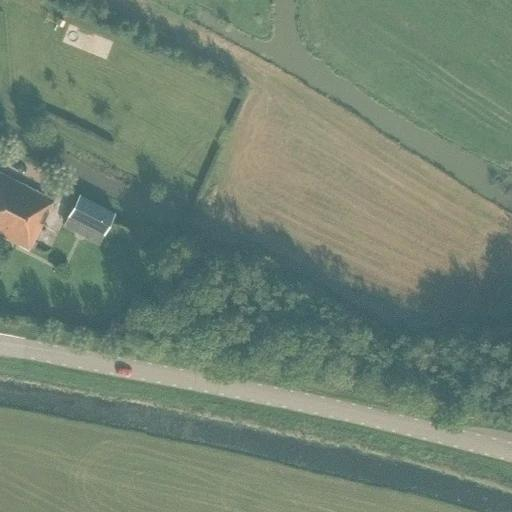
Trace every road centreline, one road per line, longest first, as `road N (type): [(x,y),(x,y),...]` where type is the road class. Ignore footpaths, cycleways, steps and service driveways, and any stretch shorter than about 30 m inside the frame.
road 1 (secondary): [(511,454),(336,408),(0,346)]
road 2 (track): [(311,0),(323,44),(336,59),(511,165)]
